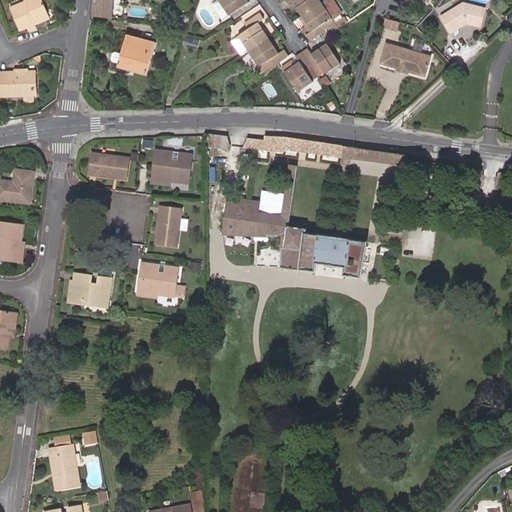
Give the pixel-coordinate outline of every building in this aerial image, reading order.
[(39,21),(45,19),(42,12),(46,10),(42,0),(23,0),(24,1),(10,8),(15,21),(19,29),(26,27),(28,30),(36,27),(35,23),(33,19),(37,18),(39,21)] [(92,0),(91,15),(111,17),(112,0),(92,0)] [(218,0),(227,15),(247,2),(246,0),(218,0)] [(290,0),(300,15),(320,1),(318,0),(286,0),(288,1),(289,0),(290,0)] [(309,40),(322,31),(325,36),(338,28),(330,17),(339,11),(332,0),(321,0),(320,1),(300,15),(311,30),(305,34),(309,40)] [(463,4),(439,16),(449,33),(465,24),(480,28),(485,10),(463,4)] [(238,34),(248,50),(267,37),(257,22),(263,18),(259,11),(243,22),(247,28),(238,34)] [(331,19),(338,27),(345,22),(339,13),(331,19)] [(311,30),(300,15),(295,19),(302,29),(305,34),(311,30)] [(397,31),(398,20),(382,18),(381,28),(397,31)] [(354,23),(345,29),(351,38),(360,32),(354,23)] [(156,44),(126,35),(117,66),(146,75),(156,44)] [(187,43),(197,44),(198,36),(188,35),(187,43)] [(272,65),(275,63),(288,54),(284,48),(277,53),(267,37),(248,50),(258,65),(262,71),(272,65)] [(302,51),(312,67),(318,76),(319,78),(325,74),(341,63),(328,43),(312,54),(308,47),(307,48),(302,51)] [(431,58),(386,45),(380,66),(425,78),(431,58)] [(313,82),(312,81),(306,71),(312,67),(302,51),(295,56),(299,62),(284,73),(297,93),(313,82)] [(280,67),(284,73),(299,62),(295,56),(295,54),(292,53),(288,54),(291,60),(280,67)] [(312,81),(318,76),(312,67),(306,71),(312,81)] [(27,68),(18,68),(18,71),(0,71),(0,96),(33,95),(33,89),(36,89),(36,71),(27,71),(27,68)] [(228,136),(211,134),(212,146),(230,148),(228,139),(228,136)] [(405,165),(406,155),(287,136),(265,136),(265,139),(258,138),(248,137),(243,147),(256,149),(285,153),(285,150),(405,165)] [(152,140),(142,139),(141,149),(151,150),(152,140)] [(155,151),(154,159),(152,179),(181,182),(187,182),(189,182),(191,154),(179,153),(178,160),(171,159),(172,152),(155,151)] [(91,154),(91,163),(89,175),(127,179),(129,161),(129,158),(91,154)] [(281,225),(288,227),(297,166),(289,165),(282,216),(281,225)] [(13,181),(0,179),(0,199),(29,203),(33,171),(14,169),(13,181)] [(361,278),(366,244),(351,241),(351,240),(319,235),(319,237),(305,234),(306,229),(288,227),(281,225),(282,216),(257,213),(259,201),(245,199),(244,204),(227,202),(223,234),(285,236),(280,266),(314,271),(315,261),(345,265),(343,276),(361,278)] [(181,207),(159,205),(155,243),(177,245),(181,207)] [(0,258),(19,261),(23,231),(24,225),(0,221),(0,258)] [(141,261),(140,280),(138,290),(157,293),(175,295),(177,282),(179,266),(141,261)] [(198,270),(199,262),(189,262),(189,269),(198,270)] [(107,306),(110,286),(111,277),(98,276),(97,283),(89,282),(90,274),(74,272),(73,279),(70,302),(82,303),(107,306)] [(177,282),(175,295),(183,296),(185,283),(177,282)] [(10,336),(13,312),(0,309),(0,348),(8,350),(10,336)] [(94,429),(80,431),(82,444),(96,443),(94,429)] [(57,473),(54,474),(56,484),(81,479),(72,441),(51,445),(57,473)] [(48,446),(54,474),(57,473),(51,445),(48,446)] [(107,486),(98,488),(99,496),(109,495),(107,486)] [(195,509),(203,508),(200,487),(191,488),(195,509)] [(191,511),(190,500),(150,507),(150,511),(191,511)] [(45,511),(83,511),(82,501),(69,504),(70,510),(62,511),(61,505),(45,508),(45,511)]
